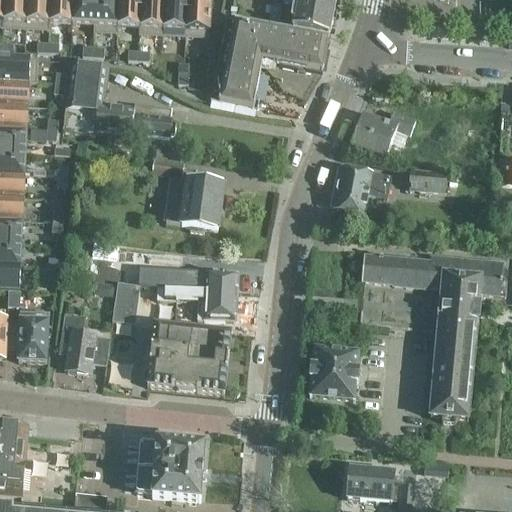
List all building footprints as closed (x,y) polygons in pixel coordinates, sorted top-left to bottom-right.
[(22,0),(0,0),(0,29),(22,30),(22,0)] [(45,0),(22,0),(22,30),(45,30),(45,0)] [(68,0),(45,0),(45,30),(67,31),(68,0)] [(90,0),(68,0),(67,31),(90,31),(90,0)] [(113,0),(90,0),(90,31),(113,32),(113,0)] [(136,0),(113,0),(113,32),(136,32),(136,0)] [(159,0),(136,0),(136,32),(159,33),(159,0)] [(182,0),(159,0),(159,33),(181,33),(182,0)] [(205,0),(182,0),(181,33),(205,34),(205,0)] [(330,42),(337,0),(300,0),(298,10),(294,9),(292,21),(296,22),(294,35),(330,42)] [(257,96),(261,71),(263,64),(323,76),(330,42),(294,35),(248,26),(251,15),(239,12),(237,24),(227,22),(211,104),(239,109),(257,113),(260,97),(257,96)] [(37,46),(36,56),(47,57),(48,46),(37,46)] [(48,46),(47,57),(58,57),(58,47),(48,46)] [(13,48),(3,47),(2,58),(13,58),(13,48)] [(94,51),(83,50),(82,61),(93,61),(94,51)] [(94,51),(93,61),(104,62),(105,51),(94,51)] [(128,55),(127,65),(138,66),(139,55),(128,55)] [(150,56),(139,55),(138,66),(149,66),(150,56)] [(26,66),(0,65),(0,90),(26,92),(26,66)] [(106,93),(109,70),(72,66),(67,104),(104,108),(105,93),(106,93)] [(190,68),(179,67),(179,78),(189,79),(190,68)] [(55,87),(65,88),(67,77),(56,76),(55,87)] [(189,79),(179,78),(178,89),(188,90),(189,79)] [(65,88),(55,87),(54,98),(64,99),(65,88)] [(26,92),(0,90),(0,113),(25,114),(26,92)] [(172,113),(135,109),(134,111),(104,108),(67,104),(63,135),(94,139),(95,134),(169,143),(175,138),(177,129),(171,124),(171,122),(172,113)] [(25,114),(0,113),(0,136),(25,137),(25,114)] [(410,141),(415,126),(393,117),(389,127),(385,125),(385,126),(363,118),(352,149),(387,162),(392,146),(396,148),(401,137),(410,141)] [(59,124),(48,123),(47,134),(58,135),(59,124)] [(46,145),(56,146),(58,135),(47,134),(46,145)] [(25,137),(0,136),(0,159),(24,160),(25,137)] [(24,160),(0,159),(0,182),(24,183),(24,160)] [(184,168),(154,164),(152,178),(182,181),(184,168)] [(499,190),(511,190),(511,164),(500,164),(499,190)] [(57,181),(67,182),(68,171),(58,170),(57,181)] [(387,204),(392,182),(342,173),(335,212),(366,217),(369,201),(387,204)] [(445,198),(447,177),(411,174),(409,195),(445,198)] [(67,182),(57,181),(56,191),(66,192),(67,182)] [(24,183),(0,182),(0,204),(23,205),(24,183)] [(224,191),(186,186),(172,184),(165,228),(218,234),(224,191)] [(23,205),(0,204),(0,227),(23,228),(23,205)] [(64,216),(54,215),(53,226),(63,227),(64,216)] [(51,237),(62,238),(63,227),(53,226),(51,237)] [(23,228),(0,227),(0,250),(22,251),(23,228)] [(0,250),(0,273),(22,274),(22,251),(0,250)] [(152,266),(153,254),(118,251),(116,263),(152,266)] [(362,285),(389,287),(392,263),(365,260),(362,285)] [(442,292),(445,262),(430,261),(430,266),(418,265),(416,291),(428,292),(428,291),(442,292)] [(468,424),(480,298),(485,299),(485,300),(501,301),(504,268),(445,262),(442,292),(430,420),(468,424)] [(59,264),(49,263),(48,274),(58,275),(59,264)] [(416,291),(418,265),(392,263),(389,287),(394,288),(394,289),(416,291)] [(0,298),(21,299),(22,274),(0,273),(0,298)] [(46,284),(57,285),(58,275),(48,274),(46,284)] [(206,295),(238,297),(238,278),(205,276),(205,278),(205,283),(185,282),(185,277),(161,276),(161,288),(165,288),(165,293),(206,294),(206,295)] [(135,328),(140,290),(118,287),(113,325),(135,328)] [(236,326),(237,302),(238,297),(206,295),(206,294),(165,293),(165,288),(161,288),(160,293),(158,292),(157,305),(193,306),(204,306),(203,324),(236,326)] [(86,321),(65,318),(60,354),(68,355),(66,374),(91,378),(92,371),(105,373),(109,342),(83,338),(86,321)] [(0,369),(9,370),(9,359),(10,329),(10,328),(0,327),(0,369)] [(50,371),(51,329),(23,328),(23,330),(10,329),(9,359),(22,359),(22,370),(50,371)] [(231,336),(153,329),(147,391),(225,398),(231,336)] [(355,404),(359,356),(314,352),(310,400),(355,404)] [(0,498),(22,501),(29,430),(0,427),(0,498)] [(201,506),(205,450),(157,445),(157,448),(154,478),(146,478),(145,488),(154,489),(153,499),(153,502),(201,506)] [(154,478),(157,448),(140,446),(136,494),(138,498),(153,499),(154,489),(145,488),(146,478),(154,478)] [(398,511),(413,511),(416,492),(402,490),(393,490),(394,476),(350,472),(348,502),(393,506),(399,506),(398,511)] [(107,511),(108,500),(76,497),(74,511),(107,511)]
